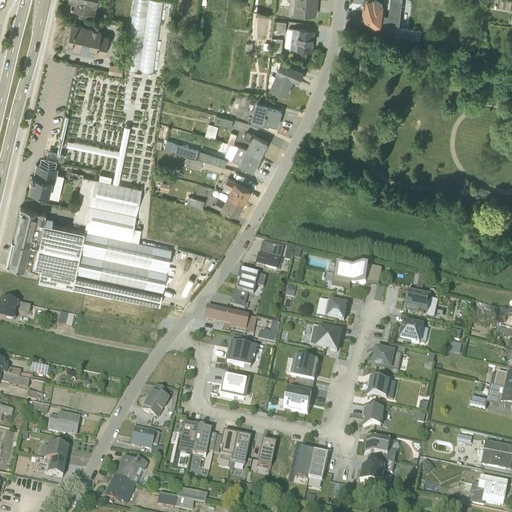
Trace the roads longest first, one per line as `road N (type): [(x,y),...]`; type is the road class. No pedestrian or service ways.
road 1 (residential): [(166,339),(276,185),(314,103),(340,0)]
road 2 (residential): [(166,339),(204,351),(193,407),(331,438)]
road 3 (residential): [(61,511),(166,339)]
road 4 (primary): [(0,179),(45,0)]
road 5 (residential): [(331,438),(359,339),(371,323)]
